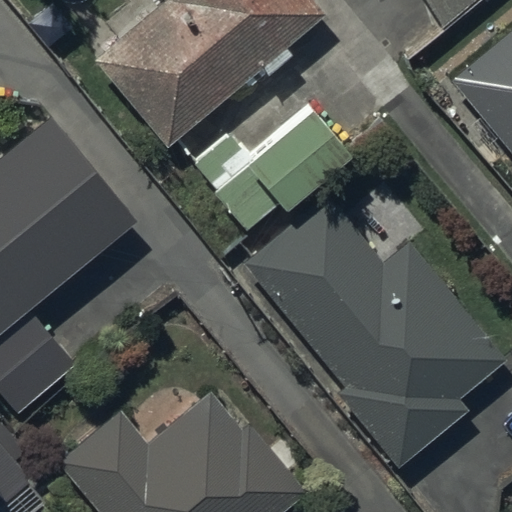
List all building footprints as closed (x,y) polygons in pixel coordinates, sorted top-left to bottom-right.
[(146,0),(89,49),(165,137),(239,73),(245,80),(262,65),(262,66),(288,44),(282,37),(322,3),(319,0),(146,0)] [(419,0),(430,18),(459,0),(419,0)] [(511,15),(448,67),(511,145),(511,15)] [(346,140),(304,91),(243,143),(227,124),(191,154),(243,217),(276,189),(280,195),(346,140)] [(0,311),(128,206),(49,109),(0,149),(0,311)] [(504,351),(402,230),(379,250),(323,184),(238,256),(340,376),(333,383),(396,458),(464,401),(457,392),(504,351)] [(74,357),(25,298),(0,318),(0,391),(13,407),(74,357)] [(260,511),(295,483),(205,377),(143,429),(119,400),(54,454),(102,511),(260,511)] [(0,449),(0,504),(5,511),(6,511),(33,491),(0,449)]
